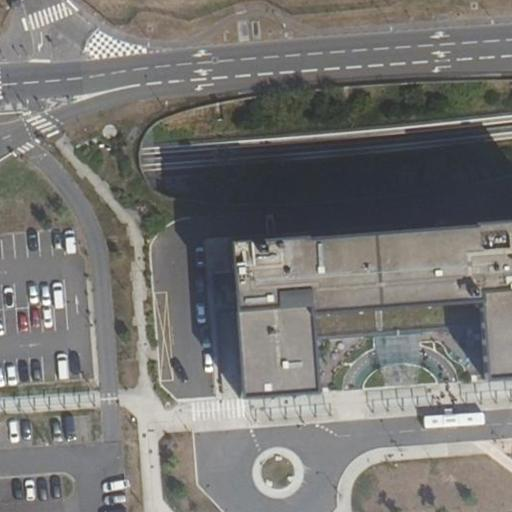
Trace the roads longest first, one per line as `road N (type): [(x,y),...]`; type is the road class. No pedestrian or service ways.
road 1 (secondary): [(511,48),(148,69)]
road 2 (residential): [(454,431),(444,372),(410,353),(357,369),(351,439)]
road 3 (unclassified): [(148,69),(135,85),(0,139)]
road 4 (secondary): [(148,69),(0,84)]
